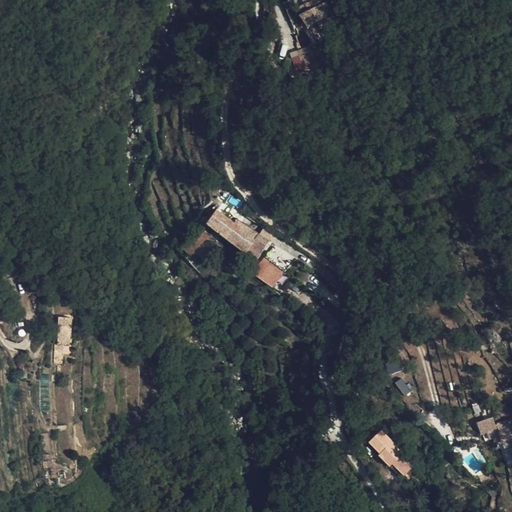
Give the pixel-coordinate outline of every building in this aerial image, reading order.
[(301,0),(303,3),(307,11),(301,14),(299,15),(307,27),(315,21),(330,13),(331,13),(325,1),(326,0),(301,0)] [(307,11),(303,3),(297,7),(301,14),(307,11)] [(333,18),(330,13),(315,21),(320,28),(328,25),(326,21),(333,18)] [(316,48),(314,43),(311,44),(301,49),(297,50),(298,55),(305,72),(308,80),(316,77),(314,70),(312,71),(310,65),(315,63),(315,56),(312,50),(316,48)] [(288,46),(279,44),(276,57),(278,61),(281,63),(283,66),(287,69),(291,58),(287,54),(288,46)] [(305,72),(298,55),(291,58),(297,76),(305,72)] [(218,211),(217,210),(208,224),(216,230),(214,232),(215,234),(220,239),(223,235),(241,249),(257,260),(264,249),(270,241),(252,229),(248,234),(234,223),(218,211)] [(275,233),(242,212),(234,223),(248,234),(252,229),(270,241),(275,233)] [(208,224),(207,223),(182,248),(190,255),(191,256),(195,251),(204,242),(209,237),(211,239),(215,234),(214,232),(216,230),(208,224)] [(266,256),(285,271),(294,261),(273,247),(266,256)] [(285,271),(266,256),(254,270),(253,272),(272,286),(273,285),(277,280),(285,271)] [(291,277),(285,271),(277,280),(283,286),(291,277)] [(67,347),(68,336),(57,335),(56,346),(67,347)] [(384,360),(388,375),(404,370),(399,355),(384,360)] [(496,414),(493,405),(485,408),(488,417),(494,414),(496,414)] [(497,422),(494,414),(488,417),(479,420),(484,432),(489,430),(492,437),(495,436),(498,442),(503,439),(504,440),(506,447),(511,444),(511,438),(511,437),(511,426),(501,430),(498,422),(497,422)] [(417,463),(383,429),(371,441),(382,452),(383,451),(388,455),(385,458),(392,465),(397,459),(409,471),(417,463)] [(409,471),(397,459),(392,465),(399,472),(402,469),(406,474),(409,471)] [(341,486),(333,476),(328,480),(336,490),(341,486)]
